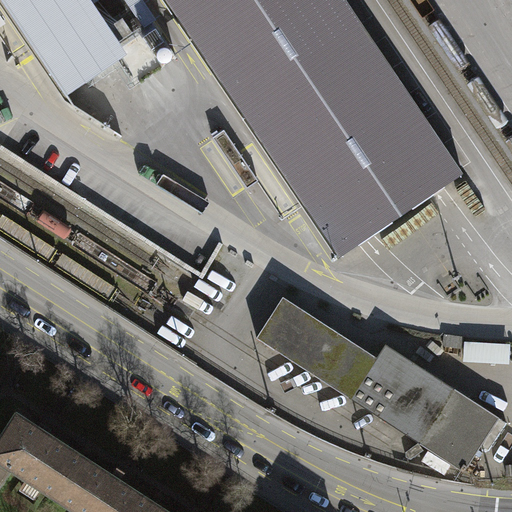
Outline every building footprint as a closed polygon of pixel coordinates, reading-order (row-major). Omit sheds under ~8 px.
[(0,0),(66,96),(127,53),(121,44),(157,18),(144,0),(0,0)] [(467,176),(348,0),(167,0),(343,259),(467,176)] [(225,131),(214,138),(248,188),(259,181),(225,131)] [(283,297),(257,338),(464,473),(500,418),(386,344),(377,358),(283,297)] [(12,413),(0,431),(0,463),(7,468),(6,469),(53,500),(67,479),(65,478),(79,456),(41,432),(12,413)] [(53,500),(72,511),(145,511),(151,503),(111,477),(79,456),(65,478),(67,479),(53,500)] [(165,511),(151,503),(145,511),(165,511)]
